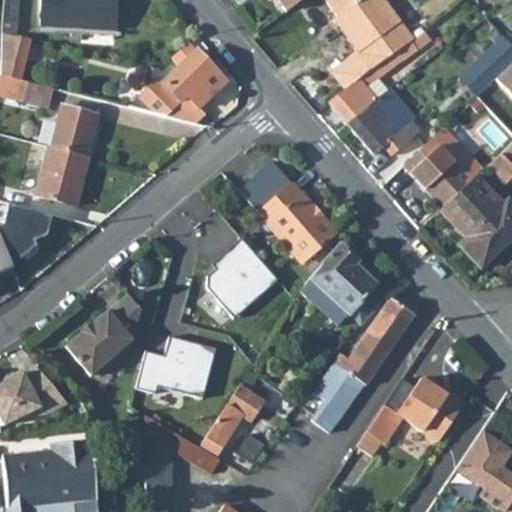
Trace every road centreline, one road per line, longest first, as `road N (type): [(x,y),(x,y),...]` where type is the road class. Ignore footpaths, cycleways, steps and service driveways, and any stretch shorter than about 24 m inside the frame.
road 1 (residential): [(278,104),(0,326)]
road 2 (tertiary): [(502,353),(278,104)]
road 3 (unknown): [(443,288),(296,508)]
road 4 (unknown): [(502,353),(407,511)]
road 5 (tertiary): [(278,104),(196,0)]
